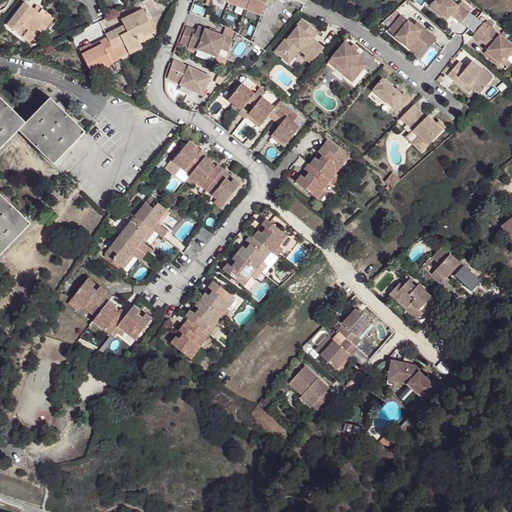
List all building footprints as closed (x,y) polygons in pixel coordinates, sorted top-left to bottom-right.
[(222,0),(261,15),(267,0),(222,0)] [(453,12),(450,15),(458,23),(467,13),(458,4),(456,6),(448,0),(433,0),(431,3),(445,16),(447,14),(451,10),(453,12)] [(27,3),(9,26),(32,43),(38,36),(35,34),(38,30),(42,32),(45,27),(49,29),(56,19),(44,10),(42,14),(27,3)] [(125,25),(118,29),(125,43),(130,52),(143,46),(141,44),(139,39),(145,35),(147,37),(153,34),(156,32),(144,9),(123,20),(125,25)] [(421,29),(414,23),(401,13),(388,28),(407,45),(412,40),(425,51),(437,37),(424,26),(421,29)] [(417,20),(414,23),(421,29),(424,26),(417,20)] [(233,36),(200,23),(198,28),(188,24),(182,39),(218,54),(222,45),(229,48),(233,36)] [(302,48),(304,45),(307,42),(308,43),(314,37),(298,23),(292,30),(293,32),(284,43),(282,42),(274,51),(283,59),(288,53),(295,59),(299,55),(305,60),(303,62),(309,67),(322,51),(316,45),(313,49),(310,46),(308,48),(306,51),(302,48)] [(500,64),(511,51),(511,49),(491,30),(485,25),(483,24),(472,37),(478,43),(480,41),(486,47),(489,50),(487,52),(500,64)] [(118,29),(108,34),(109,38),(115,48),(125,43),(118,29)] [(155,37),(153,34),(147,37),(145,35),(139,39),(141,44),(155,37)] [(115,48),(109,38),(102,42),(103,44),(83,55),(93,73),(114,63),(111,57),(118,53),(115,48)] [(331,56),(356,76),(367,62),(358,55),(360,52),(357,49),(351,44),(345,39),(331,56)] [(412,40),(407,45),(421,57),(425,51),(412,40)] [(144,48),(143,46),(130,52),(131,54),(144,48)] [(511,63),(511,51),(500,64),(506,70),(511,63)] [(498,67),(500,64),(487,52),(485,55),(498,67)] [(290,65),(295,59),(288,53),(283,59),(290,65)] [(352,80),(356,76),(331,56),(327,59),(352,80)] [(396,68),(387,61),(384,65),(393,72),(396,68)] [(463,71),(456,65),(447,76),(455,82),(459,78),(472,89),(479,95),(492,79),(471,62),(466,69),(463,71)] [(186,68),(175,63),(173,68),(182,72),(186,68)] [(458,63),(456,65),(463,71),(466,69),(458,63)] [(173,68),(169,83),(204,98),(212,80),(186,68),(182,72),(173,68)] [(404,92),(385,77),(374,90),(399,109),(411,95),(406,90),(404,92)] [(459,78),(455,82),(469,94),(472,89),(459,78)] [(233,101),(246,110),(256,98),(262,103),(253,114),(266,124),(275,112),(286,121),(276,133),(289,144),(302,127),(289,117),(295,111),(283,101),(278,108),(266,98),(269,93),(264,88),(259,94),(246,85),(233,101)] [(0,153),(22,131),(29,124),(0,95),(0,153)] [(54,99),(29,124),(22,131),(56,166),(89,134),(68,113),(60,106),(54,99)] [(437,120),(434,116),(430,120),(426,117),(428,115),(414,103),(403,116),(422,134),(418,138),(426,145),(447,122),(440,116),(437,120)] [(253,114),(250,118),(263,128),(266,124),(253,114)] [(424,147),(426,145),(418,138),(416,140),(424,147)] [(311,164),(331,180),(350,157),(328,139),(318,151),(323,155),(320,160),(316,157),(311,164)] [(194,176),(210,156),(212,154),(206,149),(206,150),(201,146),(194,141),(178,162),(194,176)] [(217,161),(210,156),(194,176),(194,177),(211,191),(228,169),(222,165),(219,169),(214,165),(217,161)] [(318,197),(331,180),(311,164),(309,163),(306,168),(310,172),(305,177),(302,174),(297,181),(318,197)] [(233,173),(228,169),(211,191),(227,204),(244,184),(237,178),(235,182),(230,178),(233,173)] [(0,191),(0,255),(2,258),(34,226),(0,191)] [(155,196),(140,215),(142,217),(157,228),(163,234),(166,236),(171,229),(160,221),(170,208),(155,196)] [(297,200),(285,212),(294,222),(297,219),(303,225),(312,216),(297,200)] [(142,217),(127,236),(142,247),(153,256),(158,249),(151,244),(147,241),(157,228),(142,217)] [(260,229),(255,236),(274,251),(276,252),(281,245),(289,235),(280,228),(282,225),(273,218),(271,220),(268,218),(263,223),(267,228),(264,232),(260,229)] [(511,218),(501,227),(511,241),(511,218)] [(471,242),(478,248),(493,229),(486,224),(471,242)] [(157,228),(147,241),(151,244),(153,241),(156,244),(163,234),(157,228)] [(245,245),(240,252),(260,268),(274,251),(255,236),(252,234),(248,239),(252,243),(248,248),(245,245)] [(127,236),(113,254),(128,265),(137,254),(144,259),(148,262),(153,256),(142,247),(127,236)] [(471,270),(443,244),(432,255),(441,263),(430,274),(445,286),(452,279),(447,275),(452,271),(461,280),(471,270)] [(281,245),(276,252),(280,256),(286,249),(281,245)] [(260,268),(240,252),(234,258),(238,261),(234,265),(230,262),(225,268),(246,286),(254,275),(260,268)] [(137,254),(128,265),(134,270),(144,259),(137,254)] [(260,268),(254,275),(259,279),(265,272),(260,268)] [(101,318),(115,300),(118,296),(106,286),(103,290),(99,287),(102,283),(95,278),(78,299),(101,318)] [(424,305),(427,307),(436,297),(419,282),(416,285),(409,278),(403,284),(397,290),(400,293),(396,297),(418,318),(423,312),(424,311),(421,308),(424,305)] [(208,291),(203,298),(223,315),(228,318),(231,321),(236,313),(229,307),(237,297),(216,280),(211,285),(216,289),(212,294),(208,291)] [(390,291),(396,297),(400,293),(397,290),(403,284),(400,280),(390,291)] [(498,298),(511,292),(511,290),(510,289),(505,285),(494,290),(498,298)] [(188,314),(191,317),(210,332),(217,323),(222,326),(228,318),(223,315),(203,298),(198,304),(201,307),(198,311),(193,308),(188,314)] [(121,305),(115,300),(101,318),(99,321),(116,335),(122,326),(132,313),(127,309),(123,312),(119,309),(121,305)] [(139,305),(132,313),(122,326),(139,339),(156,317),(150,312),(147,317),(143,313),(145,309),(139,305)] [(356,333),(369,319),(355,306),(341,321),(342,322),(337,327),(346,336),(355,343),(360,337),(358,336),(356,333)] [(210,332),(191,317),(181,329),(186,332),(182,338),(179,335),(173,341),(194,358),(213,335),(210,332)] [(358,336),(371,321),(369,319),(356,333),(358,336)] [(358,346),(355,343),(346,336),(339,343),(337,340),(324,355),(336,366),(339,362),(348,352),(351,354),(358,346)] [(320,352),(324,355),(337,340),(333,337),(320,352)] [(342,365),(351,354),(348,352),(339,362),(342,365)] [(419,364),(390,358),(386,378),(407,382),(396,394),(408,404),(418,393),(423,397),(434,384),(418,370),(419,364)] [(308,366),(293,383),(306,395),(317,405),(323,410),(334,397),(329,392),(332,388),(308,366)] [(306,395),(303,398),(314,408),(317,405),(306,395)] [(377,443),(391,447),(396,442),(386,433),(377,443)]
